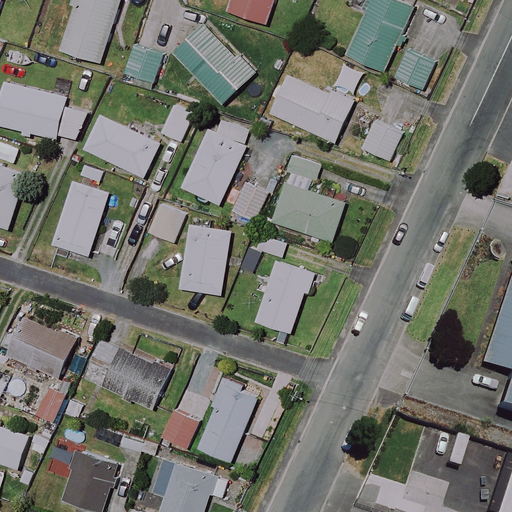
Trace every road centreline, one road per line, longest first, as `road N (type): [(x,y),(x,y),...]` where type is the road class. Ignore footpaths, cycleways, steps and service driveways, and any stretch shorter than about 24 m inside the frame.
road 1 (residential): [(511,40),(351,389)]
road 2 (residential): [(351,389),(0,268)]
road 3 (residential): [(351,389),(292,511)]
